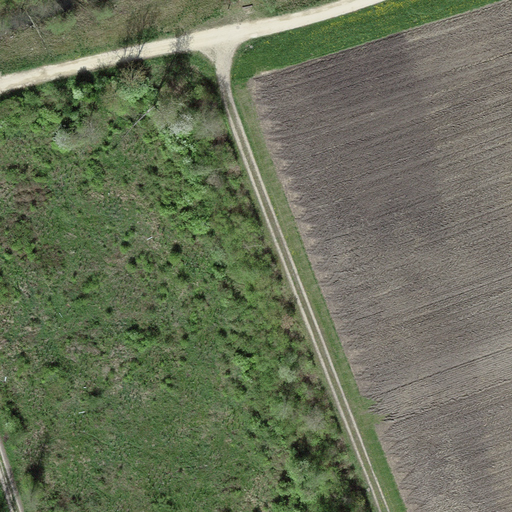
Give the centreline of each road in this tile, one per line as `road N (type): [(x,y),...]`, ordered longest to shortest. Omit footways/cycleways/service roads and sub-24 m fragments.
road 1 (track): [(383,511),(213,40)]
road 2 (track): [(213,40),(0,95)]
road 3 (track): [(357,0),(213,40)]
